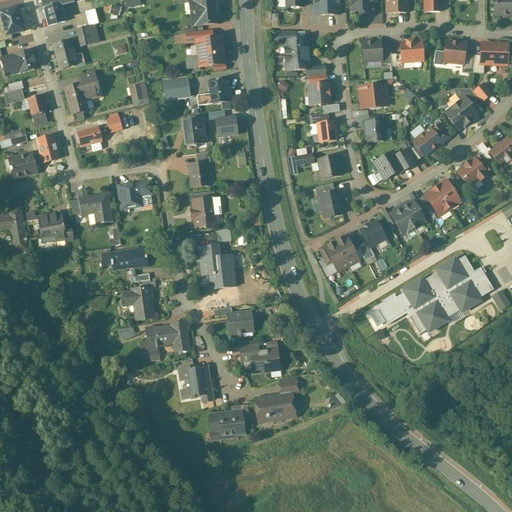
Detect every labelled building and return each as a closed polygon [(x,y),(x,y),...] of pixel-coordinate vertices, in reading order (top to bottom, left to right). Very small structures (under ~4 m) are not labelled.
[(46,0),(49,7),(43,9),(48,27),(65,22),(60,2),(67,0),(46,0)] [(216,0),(199,0),(193,1),(193,2),(189,2),(189,3),(191,26),(195,25),(195,27),(219,24),(216,0)] [(285,0),(286,8),(303,8),(302,0),(285,0)] [(314,0),(315,16),(327,16),(326,0),(314,0)] [(326,0),(327,16),(339,15),(338,0),(326,0)] [(350,0),(351,12),(359,12),(359,15),(368,14),(368,11),(373,6),(372,3),(372,0),(350,0)] [(386,0),(387,14),(408,13),(407,0),(386,0)] [(439,0),(424,0),(425,13),(440,12),(439,0)] [(511,0),(495,0),(494,2),(494,8),(492,10),(494,12),(494,16),(510,16),(511,14),(511,0)] [(112,4),(109,12),(119,15),(121,7),(112,4)] [(19,8),(3,12),(3,13),(0,13),(0,32),(8,31),(9,36),(25,32),(19,8)] [(89,27),(86,14),(73,17),(76,30),(86,28),(89,27)] [(86,28),(76,30),(81,47),(90,45),(86,28)] [(211,31),(186,34),(187,43),(197,42),(197,41),(212,39),(211,31)] [(295,33),(277,33),(277,43),(284,42),(295,41),(295,33)] [(212,39),(197,41),(197,42),(199,57),(197,60),(197,65),(200,68),(213,66),(224,65),(222,45),(223,43),(223,40),(221,38),(212,39)] [(295,41),(284,42),(285,57),(310,55),(310,52),(310,50),(308,48),(308,40),(295,41)] [(70,41),(53,46),(60,70),(77,66),(70,41)] [(413,41),(406,42),(406,43),(400,43),(401,54),(401,63),(402,63),(422,62),(421,42),(413,43),(413,41)] [(380,42),(362,43),(364,62),(381,61),(380,47),(380,42)] [(465,45),(446,42),(443,63),(462,65),(463,65),(464,56),(465,45)] [(117,46),(119,53),(127,52),(126,44),(117,46)] [(506,46),(486,45),(481,49),(481,56),(481,65),(483,65),(506,66),(506,46)] [(390,47),(380,47),(381,61),(381,65),(391,65),(391,55),(390,47)] [(31,51),(15,56),(8,58),(10,66),(5,68),(4,70),(5,76),(19,72),(20,73),(35,69),(34,63),(33,59),(31,51)] [(401,54),(391,55),(391,65),(392,67),(402,67),(402,63),(401,63),(401,54)] [(310,55),(285,57),(286,71),(306,70),(310,70),(309,68),(309,61),(310,60),(310,58),(310,55)] [(474,57),(464,56),(463,65),(462,65),(461,74),(472,75),(472,74),(474,57)] [(481,56),(474,56),(474,57),(472,74),(483,74),(483,65),(481,65),(481,56)] [(324,67),(309,68),(310,70),(306,70),(307,76),(308,76),(325,75),(324,67)] [(93,72),(80,75),(82,84),(95,81),(93,72)] [(325,75),(308,76),(309,86),(326,85),(325,75)] [(187,78),(162,81),(165,101),(189,98),(187,78)] [(228,80),(216,81),(216,82),(209,83),(210,95),(212,105),(231,102),(228,80)] [(82,84),(64,89),(71,116),(82,113),(79,103),(100,97),(95,81),(82,84)] [(143,100),(139,85),(135,86),(137,95),(132,96),(133,102),(143,100)] [(309,86),(308,86),(309,93),(307,95),(320,107),(321,105),(329,105),(329,98),(328,85),(326,85),(309,86)] [(484,85),(473,93),(478,100),(481,103),(491,95),(484,85)] [(385,86),(359,89),(361,108),(387,105),(385,86)] [(473,93),(470,89),(453,90),(456,96),(460,102),(464,99),(468,104),(471,102),(472,104),(478,100),(473,93)] [(21,90),(4,95),(6,106),(24,101),(21,90)] [(210,95),(196,97),(198,107),(212,105),(210,95)] [(42,96),(27,99),(32,116),(44,113),(46,113),(42,96)] [(460,102),(445,114),(448,117),(447,117),(455,127),(455,126),(458,130),(476,115),(474,111),(468,104),(464,99),(460,102)] [(215,121),(225,119),(224,111),(208,113),(209,121),(215,121)] [(44,113),(32,116),(34,126),(47,123),(44,113)] [(119,118),(107,121),(108,127),(110,134),(122,130),(119,118)] [(225,119),(215,121),(217,138),(237,136),(235,118),(225,119)] [(202,119),(183,121),(183,128),(183,133),(184,133),(186,146),(197,145),(197,141),(205,140),(202,119)] [(370,123),(364,123),(366,143),(385,141),(383,121),(370,123)] [(335,122),(318,125),(320,143),(337,141),(335,122)] [(449,137),(439,124),(431,131),(438,140),(441,138),(443,141),(449,137)] [(98,128),(76,133),(80,148),(102,143),(100,136),(110,134),(108,127),(98,130),(98,128)] [(429,129),(412,143),(424,157),(437,147),(437,146),(438,145),(437,147),(443,141),(441,138),(438,140),(431,131),(429,129)] [(52,136),(37,140),(40,154),(32,156),(31,154),(9,160),(11,168),(10,168),(10,169),(10,172),(12,172),(14,180),(36,174),(34,166),(58,160),(52,136)] [(26,136),(10,140),(12,147),(27,142),(26,136)] [(165,138),(160,139),(163,150),(168,148),(165,138)] [(511,145),(507,139),(489,154),(498,165),(504,160),(506,163),(511,158),(511,157),(510,155),(511,153),(511,145)] [(416,164),(408,150),(395,157),(400,171),(401,173),(416,164)] [(208,153),(195,155),(196,164),(206,163),(209,163),(208,153)] [(245,153),(238,153),(239,166),(246,166),(245,153)] [(393,153),(374,164),(379,173),(381,172),(385,179),(400,171),(395,157),(393,153)] [(312,154),(294,157),(296,167),(314,164),(312,154)] [(493,168),(482,155),(481,155),(482,156),(476,161),(486,174),(486,173),(493,168)] [(336,157),(317,161),(320,172),(318,173),(319,180),(323,180),(341,176),(336,157)] [(469,162),(464,167),(457,173),(469,188),(478,180),(480,182),(486,177),(484,175),(486,174),(476,161),(474,159),(470,163),(469,162)] [(196,164),(188,165),(188,166),(190,181),(191,189),(209,187),(206,163),(196,164)] [(461,191),(452,179),(446,182),(454,195),(461,191)] [(446,181),(424,195),(425,197),(433,209),(438,217),(460,203),(454,195),(446,182),(446,181)] [(141,184),(124,186),(127,209),(141,207),(140,196),(151,195),(149,182),(141,183),(141,184)] [(332,184),(315,188),(317,198),(320,197),(320,196),(334,193),(332,184)] [(124,186),(118,187),(121,210),(127,209),(124,186)] [(85,190),(77,191),(79,199),(86,198),(85,190)] [(334,193),(320,196),(320,197),(323,213),(322,214),(323,218),(326,220),(329,219),(330,217),(342,215),(340,206),(342,204),(341,201),(337,199),(338,197),(337,192),(334,193)] [(79,199),(78,199),(81,216),(100,213),(101,224),(112,223),(108,194),(86,198),(79,199)] [(202,194),(188,195),(189,202),(193,201),(202,200),(202,194)] [(425,197),(419,200),(427,212),(433,209),(425,197)] [(202,200),(193,201),(195,219),(194,219),(195,228),(214,226),(211,199),(202,200)] [(413,202),(408,205),(407,202),(400,206),(414,229),(425,222),(413,202)] [(400,206),(393,210),(395,213),(390,216),(402,236),(414,229),(400,206)] [(9,216),(0,217),(0,230),(11,229),(12,233),(11,233),(12,241),(13,241),(14,251),(26,249),(25,241),(26,241),(26,240),(24,240),(20,210),(9,212),(9,216)] [(34,213),(26,214),(27,226),(38,224),(37,218),(37,217),(35,218),(34,213)] [(61,214),(37,218),(38,224),(40,239),(41,239),(41,243),(56,241),(65,240),(64,235),(65,235),(63,226),(61,214)] [(376,223),(360,232),(366,243),(368,247),(369,247),(375,244),(377,245),(385,240),(376,223)] [(71,225),(63,226),(65,235),(64,235),(65,240),(65,243),(73,242),(71,225)] [(229,230),(215,232),(216,244),(231,242),(229,230)] [(351,234),(345,237),(353,252),(359,249),(358,247),(351,234)] [(345,237),(335,243),(348,267),(358,261),(353,252),(345,237)] [(335,243),(324,248),(332,263),(337,273),(348,267),(335,243)] [(374,257),(369,247),(368,247),(366,243),(358,247),(359,249),(365,262),(374,257)] [(230,256),(219,258),(218,249),(213,249),(212,247),(199,249),(201,269),(202,269),(203,276),(213,275),(218,275),(220,289),(234,288),(230,256)] [(324,248),(319,251),(327,266),(332,263),(324,248)] [(144,250),(111,255),(111,260),(111,266),(112,266),(113,270),(133,267),(133,269),(147,267),(146,257),(145,257),(144,250)] [(454,260),(436,271),(437,273),(423,282),(421,280),(402,291),(416,314),(408,318),(419,336),(427,331),(428,333),(447,322),(445,320),(460,311),(461,313),(480,302),(478,300),(493,291),(483,274),(481,276),(478,270),(474,273),(464,257),(456,262),(454,260)] [(148,275),(134,277),(135,283),(141,282),(149,281),(148,275)] [(149,281),(141,282),(142,290),(151,288),(155,288),(154,282),(150,283),(149,281)] [(142,290),(136,291),(136,293),(124,295),(125,305),(133,304),(135,321),(153,319),(150,298),(152,297),(151,288),(142,290)] [(499,310),(510,306),(503,290),(492,294),(499,310)] [(66,301),(59,308),(64,312),(70,305),(68,304),(69,303),(68,302),(68,303),(66,301)] [(231,309),(213,311),(214,318),(228,316),(227,312),(231,312),(231,309)] [(250,313),(230,315),(231,321),(227,321),(229,335),(238,334),(238,336),(240,336),(240,331),(252,329),(250,313)] [(171,327),(154,330),(154,329),(146,330),(146,331),(148,342),(140,344),(142,354),(157,351),(157,348),(157,346),(174,343),(175,352),(189,350),(185,323),(171,325),(171,327)] [(132,330),(119,332),(122,340),(134,335),(132,330)] [(257,345),(239,347),(240,357),(246,356),(246,353),(258,352),(257,345)] [(258,352),(246,353),(246,356),(247,362),(250,362),(252,374),(262,373),(263,374),(266,374),(268,373),(268,372),(271,372),(270,369),(272,368),(276,367),(274,352),(275,352),(274,350),(258,352)] [(207,368),(198,370),(197,366),(193,367),(192,360),(173,363),(174,371),(179,370),(181,382),(184,381),(186,391),(188,391),(190,400),(195,399),(194,398),(201,397),(202,403),(213,401),(211,394),(207,368)] [(295,377),(278,383),(280,396),(291,394),(291,395),(298,394),(295,377)] [(280,396),(257,399),(259,410),(256,413),(257,418),(261,420),(269,419),(272,421),(285,419),(284,417),(294,415),(291,395),(291,394),(280,396)] [(326,399),(330,409),(339,405),(335,396),(326,399)] [(247,405),(240,406),(241,412),(242,423),(249,422),(247,405)] [(241,412),(232,413),(231,413),(224,414),(209,416),(211,433),(220,432),(221,441),(236,439),(236,436),(244,435),(244,434),(242,423),(241,412)]
